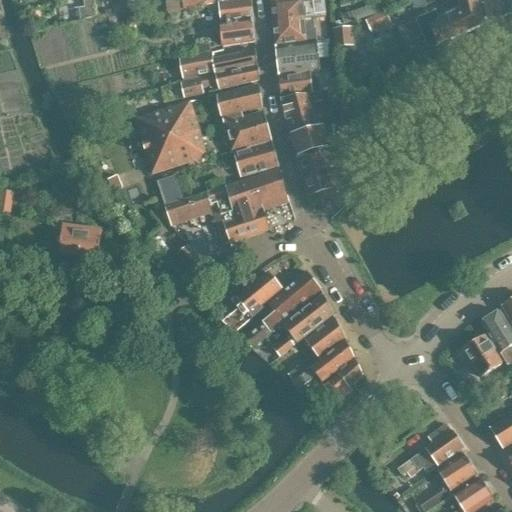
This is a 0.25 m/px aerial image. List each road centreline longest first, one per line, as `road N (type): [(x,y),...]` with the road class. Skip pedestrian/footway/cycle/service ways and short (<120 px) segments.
road 1 (residential): [(261,0),(277,132),(306,227),(374,334),(411,360)]
road 2 (residential): [(216,289),(200,299),(162,300),(0,280)]
road 3 (tertiary): [(268,511),(411,360)]
road 4 (residential): [(411,360),(447,394),(511,499)]
road 5 (tertiary): [(411,360),(482,289),(511,272)]
